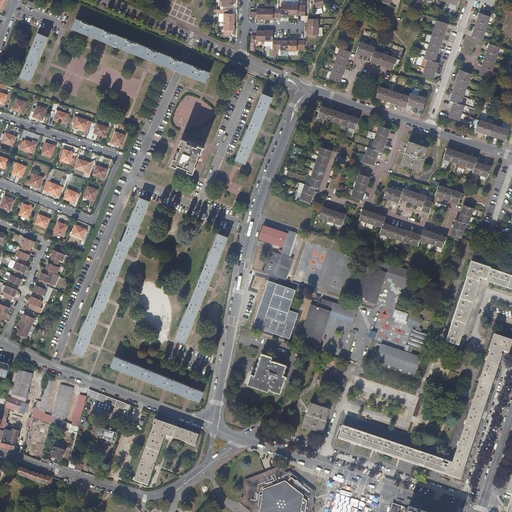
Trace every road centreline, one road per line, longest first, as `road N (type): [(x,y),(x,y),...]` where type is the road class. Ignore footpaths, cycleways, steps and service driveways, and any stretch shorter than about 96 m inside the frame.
road 1 (residential): [(0,184),(91,221),(119,156),(0,117)]
road 2 (residential): [(511,366),(469,488),(459,495),(323,450)]
road 3 (residential): [(214,428),(2,344)]
road 4 (residential): [(0,453),(144,497),(207,461)]
road 5 (residential): [(214,428),(251,229)]
road 6 (residential): [(132,179),(57,355)]
road 7 (residential): [(2,344),(46,241),(0,222)]
road 8 (residential): [(102,0),(244,60)]
road 9 (residential): [(251,229),(306,87)]
road 10 (residential): [(458,511),(318,466)]
road 11 (residential): [(198,207),(252,80)]
road 12 (residential): [(339,402),(348,375),(418,399),(409,426)]
road 13 (residential): [(376,174),(335,159),(323,191),(366,205)]
road 14 (residential): [(440,203),(455,208),(441,231),(366,205)]
